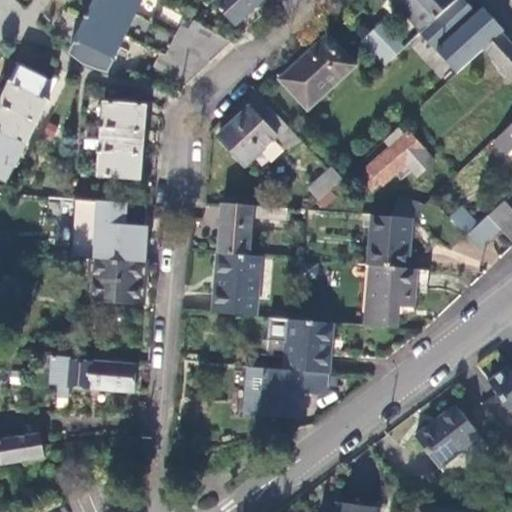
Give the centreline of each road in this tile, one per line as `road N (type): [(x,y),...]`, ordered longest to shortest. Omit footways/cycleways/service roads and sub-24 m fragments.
road 1 (residential): [(511,300),(235,511)]
road 2 (residential): [(171,511),(164,488),(176,249)]
road 3 (residential): [(179,202),(186,114),(314,0)]
